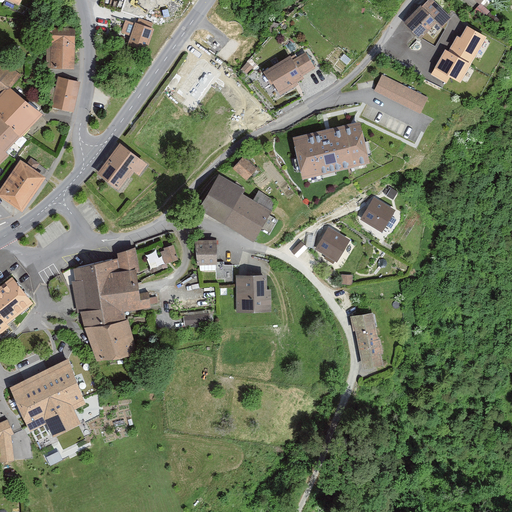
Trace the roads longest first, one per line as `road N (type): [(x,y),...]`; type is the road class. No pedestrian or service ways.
road 1 (residential): [(157,225),(209,225),(291,262),(329,299),(355,354),(315,474)]
road 2 (residential): [(157,225),(249,136),(361,67),(411,0)]
road 3 (tertiary): [(93,160),(209,0)]
road 4 (residential): [(93,160),(78,136),(88,77),(80,0)]
